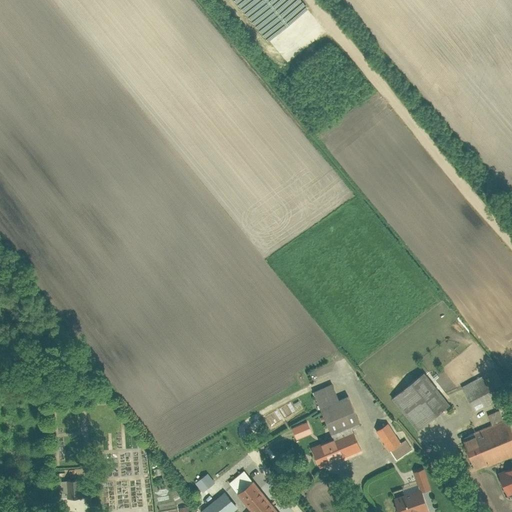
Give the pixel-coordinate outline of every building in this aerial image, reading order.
[(239,0),(271,38),(307,9),(299,0),(239,0)] [(498,368),(465,386),(478,411),(511,393),(498,368)] [(454,403),(427,371),(395,396),(421,429),(454,403)] [(334,384),(316,392),(334,433),(362,421),(351,395),(341,399),(334,384)] [(462,435),(475,467),(486,463),(487,466),(511,455),(511,431),(506,417),(501,419),(497,410),(488,414),(492,423),(462,435)] [(292,428),(297,439),(306,435),(307,436),(314,433),(308,420),(292,428)] [(391,422),(379,430),(391,449),(404,441),(391,422)] [(314,446),(321,465),(364,449),(357,431),(340,438),(339,436),(314,446)] [(397,458),(413,448),(408,439),(404,441),(391,449),(397,458)] [(511,466),(498,471),(506,493),(511,491),(511,466)] [(427,468),(417,471),(423,488),(432,485),(427,468)] [(231,483),(240,493),(255,481),(246,471),(231,483)] [(85,478),(70,479),(71,499),(86,498),(85,478)] [(283,511),(257,480),(255,481),(240,493),(255,511),(283,511)] [(424,489),(397,497),(402,511),(423,511),(431,510),(424,489)] [(227,492),(205,510),(206,511),(230,511),(238,506),(227,492)]
